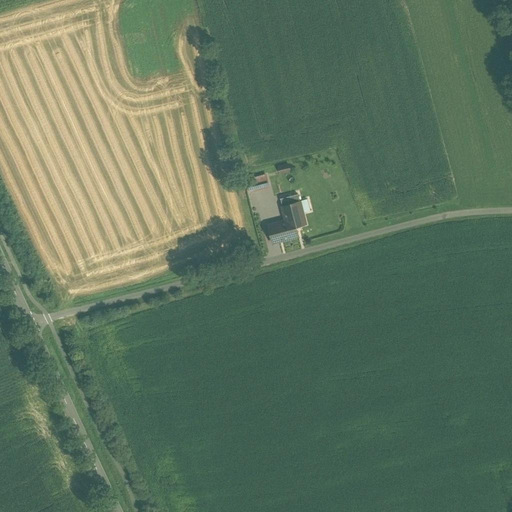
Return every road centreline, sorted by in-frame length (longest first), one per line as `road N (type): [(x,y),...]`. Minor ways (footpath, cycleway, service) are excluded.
road 1 (unclassified): [(511,212),(419,223),(30,325)]
road 2 (tertiary): [(116,511),(30,325)]
